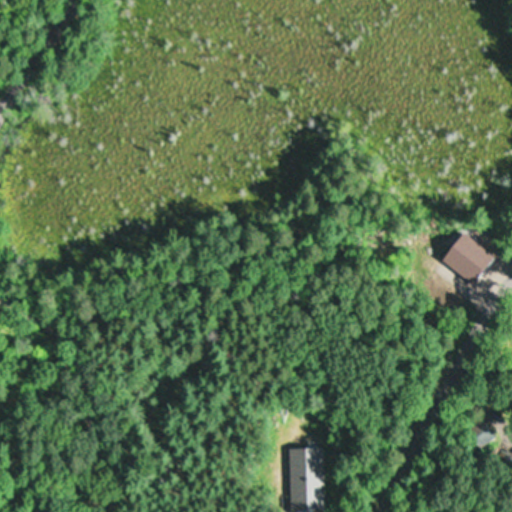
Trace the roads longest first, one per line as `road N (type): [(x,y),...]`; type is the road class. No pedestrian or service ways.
road 1 (residential): [(370,511),(511,270)]
road 2 (residential): [(0,107),(74,0)]
